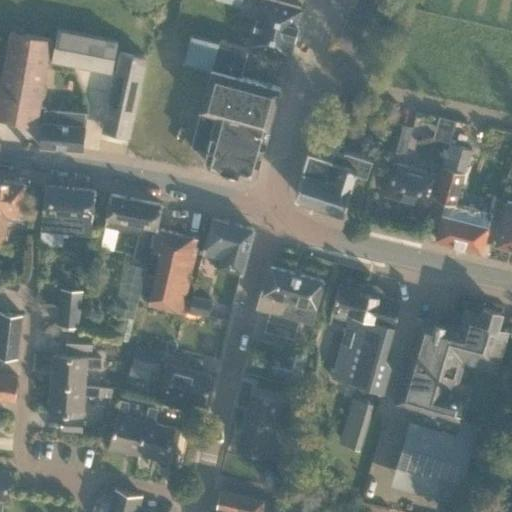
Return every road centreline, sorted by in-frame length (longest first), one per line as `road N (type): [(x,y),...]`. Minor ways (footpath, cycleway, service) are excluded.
road 1 (residential): [(200,497),(32,471),(23,463),(33,272)]
road 2 (tertiary): [(267,210),(142,177),(0,157)]
road 3 (residential): [(205,475),(267,210)]
road 4 (tertiary): [(511,282),(301,227),(267,210)]
road 5 (tertiary): [(267,210),(328,0)]
road 6 (residential): [(361,511),(205,475)]
